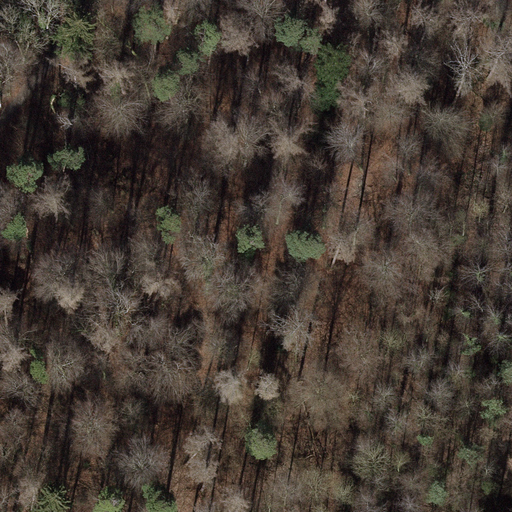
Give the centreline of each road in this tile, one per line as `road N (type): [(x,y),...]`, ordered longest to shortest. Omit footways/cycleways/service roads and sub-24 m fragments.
road 1 (track): [(0,322),(248,127),(505,0)]
road 2 (track): [(92,0),(0,114)]
